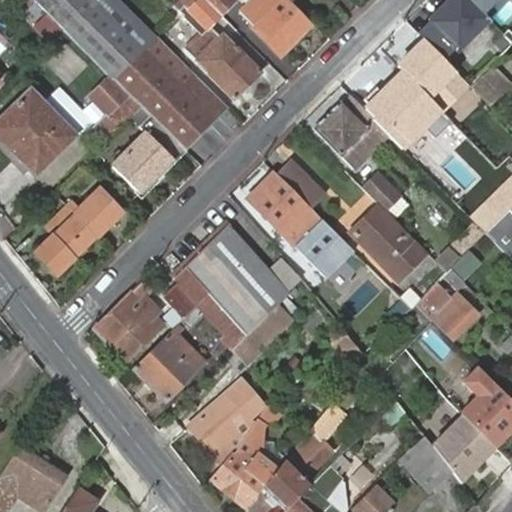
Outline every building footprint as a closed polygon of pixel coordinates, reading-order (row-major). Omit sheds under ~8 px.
[(31,0),(108,77),(136,106),(145,115),(179,150),(222,106),(119,0),(31,0)] [(202,0),(174,0),(172,3),(181,13),(179,15),(197,33),(217,14),(202,0)] [(227,4),(223,0),(202,0),(217,14),(227,4)] [(250,27),(277,0),(255,0),(243,12),(250,27)] [(307,26),(281,0),(277,0),(250,27),(248,29),(275,57),(307,26)] [(447,0),(426,21),(432,28),(421,41),(439,60),(452,47),(454,49),(486,18),(479,11),(490,0),(447,0)] [(256,72),(218,34),(193,58),(230,98),(256,72)] [(466,88),(439,60),(421,41),(394,66),(398,71),(359,108),(399,151),(466,88)] [(488,65),(466,86),(486,106),(508,85),(488,65)] [(108,77),(88,99),(104,114),(88,130),(99,143),(126,117),(136,106),(108,77)] [(69,134),(27,88),(0,115),(0,142),(30,173),(69,134)] [(365,144),(379,130),(368,120),(371,117),(359,108),(351,98),(351,97),(342,105),(335,99),(307,127),(344,165),(349,160),(341,151),(358,135),(365,144)] [(145,115),(136,106),(126,117),(135,125),(145,115)] [(135,193),(179,150),(145,115),(135,125),(142,133),(109,168),(135,193)] [(349,160),(365,144),(358,135),(341,151),(349,160)] [(511,179),(470,221),(482,233),(511,202),(511,149),(506,156),(511,161),(511,179)] [(273,176),(301,203),(314,191),(286,162),(273,176)] [(354,185),(373,204),(382,213),(397,200),(368,170),(354,185)] [(242,199),(278,236),(305,208),(301,203),(273,176),(270,172),(242,199)] [(118,212),(96,187),(53,230),(35,247),(32,251),(54,274),(118,212)] [(405,248),(410,242),(382,213),(373,204),(343,234),(393,284),(417,260),(405,248)] [(289,247),(317,220),(305,208),(278,236),(289,247)] [(356,256),(324,223),(297,249),(329,282),(356,256)] [(260,315),(281,295),(223,225),(179,268),(202,294),(210,302),(230,323),(241,334),(260,315)] [(441,273),(446,269),(453,261),(444,253),(433,265),(441,273)] [(202,294),(179,268),(167,280),(171,284),(159,296),(169,306),(161,315),(166,321),(162,324),(167,329),(168,328),(176,320),(202,294)] [(454,277),(446,269),(441,273),(439,275),(453,289),(460,282),(454,277)] [(136,281),(89,328),(120,359),(155,323),(150,317),(153,312),(138,296),(145,290),(136,281)] [(417,297),(408,306),(426,323),(429,319),(448,339),(472,316),(453,297),(447,302),(443,306),(436,299),(440,295),(430,284),(417,297)] [(199,312),(210,302),(202,294),(176,320),(184,328),(199,312)] [(443,306),(447,302),(440,295),(436,299),(443,306)] [(219,333),(230,323),(210,302),(199,312),(219,333)] [(241,334),(226,349),(240,363),(274,330),(260,315),(241,334)] [(214,338),(226,349),(241,334),(230,323),(219,333),(214,338)] [(167,329),(128,368),(161,402),(191,370),(167,346),(176,337),(168,328),(167,329)] [(346,369),(358,357),(336,330),(324,343),(346,369)] [(511,341),(507,336),(498,346),(506,354),(511,346),(511,341)] [(167,346),(191,370),(200,361),(176,337),(167,346)] [(232,385),(220,395),(231,407),(242,396),(232,385)] [(339,392),(329,401),(339,411),(348,400),(339,392)] [(419,430),(417,431),(421,437),(447,470),(467,495),(511,448),(511,426),(491,405),(484,412),(471,393),(419,430)] [(231,407),(220,395),(185,426),(216,462),(227,447),(221,440),(255,410),(242,396),(231,407)] [(387,402),(382,397),(373,406),(377,411),(387,402)] [(271,469),(260,483),(286,506),(309,484),(301,477),(329,446),(325,443),(317,435),(339,411),(329,401),(274,465),(271,469)] [(255,417),(207,479),(239,504),(269,462),(259,454),(261,447),(250,443),(255,430),(260,422),(268,424),(274,417),(263,407),(255,417)] [(447,470),(421,437),(412,446),(398,460),(424,492),(447,470)] [(66,477),(18,446),(0,472),(0,511),(2,511),(15,493),(43,511),(66,477)] [(286,506),(279,511),(337,511),(318,493),(326,485),(335,477),(333,474),(345,463),(338,455),(309,484),(286,506)] [(318,493),(337,511),(344,511),(355,502),(357,500),(349,490),(339,499),(326,485),(318,493)] [(344,511),(382,511),(391,504),(372,485),(357,500),(355,502),(344,511)] [(88,511),(95,503),(77,491),(61,511),(88,511)]
